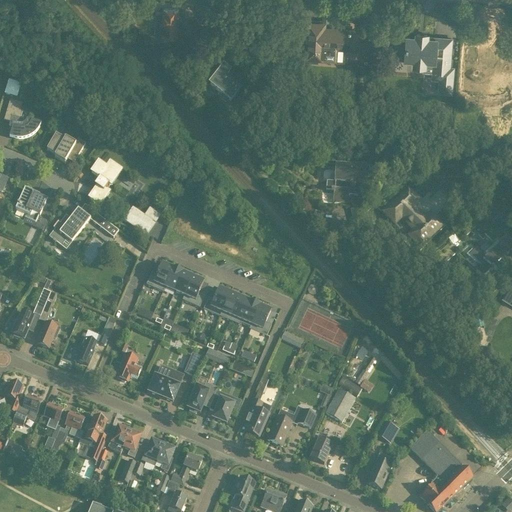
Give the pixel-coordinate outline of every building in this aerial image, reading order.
[(155,22),(162,23),(161,36),(176,37),(177,27),(178,27),(178,22),(183,22),(183,16),(178,16),(178,9),(162,8),(162,12),(155,12),(155,22)] [(213,25),(224,26),(225,16),(222,15),(222,18),(220,17),(220,13),(214,13),(213,25)] [(323,29),(324,23),(299,22),(298,44),(307,45),(306,58),(334,60),(335,48),(355,49),(355,48),(358,49),(358,53),(373,54),(374,42),(359,41),(358,46),(356,45),(357,31),(323,29)] [(404,45),(395,45),(394,60),(414,62),(414,66),(423,66),(423,72),(431,72),(431,80),(438,80),(437,93),(452,94),(454,66),(450,66),(453,38),(428,36),(428,33),(415,32),(415,37),(405,36),(404,45)] [(467,54),(471,55),(470,60),(467,60),(468,66),(470,66),(468,87),(493,89),(494,76),(498,76),(504,78),(504,79),(505,79),(506,79),(506,78),(507,78),(508,78),(508,77),(508,76),(509,74),(510,73),(511,67),(511,61),(511,62),(499,57),(500,53),(500,52),(499,52),(499,51),(499,50),(498,50),(497,50),(496,50),(495,50),(494,50),(494,51),(493,51),(493,52),(493,53),(493,55),(488,55),(489,53),(488,53),(488,52),(487,52),(482,51),(472,51),(471,51),(470,51),(469,51),(469,52),(468,52),(468,53),(467,53),(467,54)] [(209,86),(230,103),(239,92),(224,80),(228,75),(222,70),(209,86)] [(20,86),(15,83),(10,82),(8,81),(7,83),(5,89),(18,92),(19,89),(20,86)] [(11,125),(9,129),(11,129),(9,138),(15,140),(16,140),(18,141),(21,141),(22,141),(25,140),(27,139),(29,139),(31,138),(32,137),(33,136),(34,135),(36,134),(37,132),(38,131),(38,130),(39,129),(40,128),(40,127),(41,125),(20,119),(22,112),(20,112),(22,104),(9,101),(3,122),(11,125)] [(65,164),(71,153),(78,157),(85,145),(78,141),(75,145),(65,140),(64,141),(56,136),(47,151),(55,156),(54,158),(65,164)] [(105,190),(109,185),(111,187),(121,172),(110,164),(106,169),(98,164),(91,174),(99,179),(94,187),(96,188),(89,199),(100,207),(109,193),(105,190)] [(371,167),(335,165),(334,183),(326,182),(326,194),(334,194),(334,205),(345,205),(346,197),(358,197),(360,195),(360,185),(364,185),(364,178),(371,178),(371,167)] [(39,218),(47,202),(39,198),(39,197),(25,190),(15,211),(26,216),(24,220),(35,225),(38,218),(39,218)] [(418,201),(407,190),(383,215),(394,226),(401,219),(414,231),(409,236),(420,247),(425,242),(441,226),(434,220),(429,225),(411,208),(418,201)] [(502,211),(498,214),(505,222),(511,216),(506,210),(503,212),(502,211)] [(77,211),(67,224),(62,221),(59,224),(57,223),(52,229),(54,231),(48,238),(60,247),(70,234),(76,238),(90,221),(77,211)] [(144,219),(133,211),(124,222),(135,230),(144,219)] [(97,216),(92,223),(97,227),(102,221),(97,216)] [(48,220),(43,218),(37,230),(42,233),(48,220)] [(113,240),(118,233),(113,229),(107,235),(113,240)] [(486,258),(470,242),(457,256),(482,280),(492,271),(495,274),(499,270),(495,267),(511,249),(511,246),(504,239),(486,258)] [(430,259),(440,270),(457,254),(448,245),(440,253),(439,252),(430,259)] [(0,255),(9,260),(11,255),(1,250),(0,252),(0,255)] [(157,277),(151,275),(146,286),(163,294),(165,289),(173,270),(162,265),(161,266),(157,277)] [(183,274),(173,270),(165,289),(174,293),(183,274)] [(183,274),(174,293),(184,298),(193,279),(183,274)] [(184,298),(182,302),(199,309),(204,298),(204,297),(198,295),(203,284),(203,283),(193,279),(184,298)] [(309,296),(313,297),(316,295),(317,291),(316,288),(312,287),(308,288),(307,292),(309,296)] [(502,303),(511,309),(511,308),(511,290),(510,289),(502,303)] [(47,292),(43,290),(33,315),(40,318),(50,293),(47,292)] [(214,302),(209,300),(208,299),(203,311),(220,318),(230,295),(219,290),(218,291),(214,302)] [(50,293),(40,318),(38,322),(45,325),(57,296),(50,293)] [(12,303),(14,297),(8,295),(6,301),(12,303)] [(240,299),(230,295),(220,318),(230,322),(240,299)] [(250,303),(240,299),(230,322),(240,327),(241,325),(250,303)] [(260,308),(250,303),(241,325),(250,329),(260,308)] [(250,329),(249,331),(266,338),(271,327),(265,324),(270,312),(260,308),(250,329)] [(153,314),(146,311),(143,318),(150,321),(153,314)] [(18,320),(12,333),(12,335),(15,336),(14,338),(20,340),(21,339),(24,340),(25,338),(33,318),(22,313),(19,320),(18,320)] [(113,321),(109,319),(98,345),(104,347),(107,340),(108,340),(116,322),(113,321)] [(45,324),(42,331),(36,345),(49,350),(53,339),(56,340),(60,330),(45,324)] [(75,362),(87,367),(94,349),(96,344),(84,339),(75,362)] [(297,339),(293,347),(300,350),(304,342),(297,339)] [(132,350),(134,344),(123,340),(114,362),(121,364),(115,379),(127,383),(129,378),(136,381),(141,369),(134,366),(136,360),(123,355),(126,347),(132,350)] [(205,358),(226,368),(230,359),(208,350),(205,358)] [(246,360),(249,354),(243,352),(241,358),(246,360)] [(193,377),(202,359),(192,355),(184,373),(193,377)] [(363,371),(367,374),(375,362),(371,360),(363,371)] [(241,375),(251,379),(254,371),(244,367),(241,375)] [(171,372),(167,383),(154,377),(147,393),(172,403),(182,376),(171,372)] [(350,373),(346,378),(368,395),(373,388),(364,382),(364,383),(350,373)] [(343,378),(337,387),(356,399),(362,390),(343,378)] [(263,379),(257,394),(262,396),(268,382),(263,379)] [(11,384),(5,398),(11,400),(8,408),(10,408),(8,412),(15,415),(20,403),(17,402),(22,389),(11,384)] [(200,415),(206,399),(212,402),(213,400),(217,390),(206,385),(203,391),(196,387),(187,410),(190,411),(189,413),(195,416),(196,414),(200,415)] [(331,394),(327,392),(320,407),(324,409),(331,394)] [(342,425),(355,401),(338,392),(325,415),(342,425)] [(42,403),(28,397),(23,409),(19,407),(12,424),(17,426),(23,428),(26,420),(34,423),(36,416),(42,403)] [(219,402),(213,400),(212,402),(208,411),(214,413),(211,420),(226,426),(234,405),(220,399),(219,402)] [(254,401),(243,426),(249,428),(249,430),(247,434),(258,439),(260,436),(268,416),(271,409),(254,401)] [(49,406),(44,418),(50,420),(50,421),(47,428),(54,431),(55,432),(56,429),(63,412),(49,406)] [(267,442),(281,448),(291,426),(296,428),(297,426),(309,432),(316,417),(298,409),(294,418),(280,412),(267,442)] [(66,427),(67,427),(65,433),(60,430),(55,441),(51,451),(57,454),(59,448),(64,445),(68,436),(81,441),(84,434),(80,433),(85,420),(71,415),(66,427)] [(98,463),(99,462),(102,452),(107,439),(101,437),(106,423),(94,418),(89,433),(85,431),(80,445),(96,451),(92,461),(98,463)] [(445,433),(450,429),(441,420),(437,424),(445,433)] [(394,430),(384,425),(376,438),(387,444),(394,430)] [(50,453),(51,451),(55,441),(60,430),(56,429),(55,432),(54,431),(51,440),(48,439),(43,450),(50,453)] [(116,447),(123,450),(129,433),(118,429),(114,438),(113,437),(108,449),(114,452),(116,447)] [(137,447),(140,438),(129,433),(123,450),(130,452),(128,457),(134,460),(139,448),(137,447)] [(472,479),(454,461),(437,445),(426,434),(409,451),(437,479),(427,489),(429,491),(426,493),(421,499),(426,505),(432,511),(439,511),(463,489),(463,490),(468,485),(467,484),(472,479)] [(324,466),(332,446),(331,446),(332,443),(322,438),(320,441),(319,440),(310,460),(324,466)] [(9,456),(13,446),(15,443),(8,441),(2,453),(9,456)] [(146,450),(141,463),(154,468),(156,463),(163,447),(151,442),(148,451),(146,450)] [(170,460),(174,452),(163,447),(156,463),(163,466),(161,471),(167,473),(172,461),(170,460)] [(107,454),(102,452),(99,462),(104,464),(107,454)] [(27,463),(37,467),(41,459),(31,455),(27,463)] [(393,462),(379,455),(376,462),(367,485),(381,491),(391,468),(393,462)] [(188,457),(187,459),(183,468),(179,478),(173,476),(170,483),(183,488),(190,471),(197,474),(202,463),(188,457)] [(136,465),(128,462),(120,482),(128,485),(136,465)] [(53,473),(55,467),(47,464),(45,470),(53,473)] [(132,475),(140,478),(144,467),(136,465),(132,475)] [(82,486),(84,481),(67,474),(64,479),(82,486)] [(170,479),(163,476),(157,492),(163,494),(170,479)] [(231,509),(229,511),(243,511),(255,485),(240,479),(236,488),(235,488),(231,497),(233,498),(229,508),(231,509)] [(177,511),(181,511),(186,500),(175,495),(179,487),(169,483),(166,489),(168,490),(166,496),(173,499),(167,511),(175,511),(176,511),(177,511)] [(278,497),(267,492),(263,503),(275,508),(273,511),(280,511),(286,498),(279,495),(278,497)] [(511,511),(511,502),(508,499),(501,507),(506,511),(511,511)] [(309,511),(311,508),(299,503),(295,511),(294,511),(309,511)]
